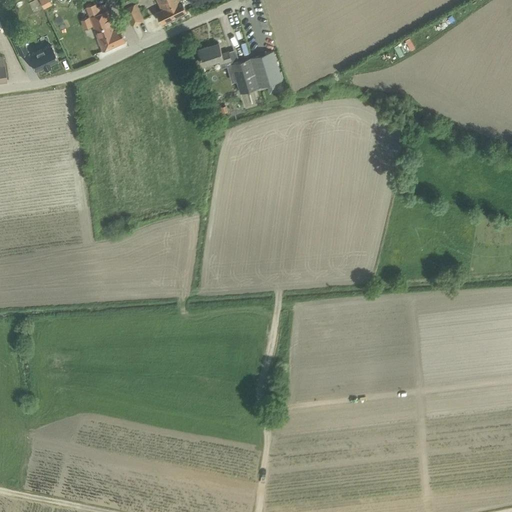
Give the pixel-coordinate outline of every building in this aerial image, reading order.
[(135,0),(127,0),(122,2),(132,24),(143,19),(135,0)] [(158,0),(163,9),(157,12),(158,13),(162,22),(187,10),(181,0),(158,0)] [(96,2),(87,6),(90,15),(104,50),(126,40),(121,27),(115,29),(106,3),(97,6),(96,2)] [(21,35),(13,39),(20,54),(28,51),(21,35)] [(46,67),(45,66),(49,64),(49,66),(51,65),(50,63),(58,60),(51,44),(29,55),(36,70),(44,66),(45,68),(46,67)] [(210,45),(199,49),(200,53),(204,65),(206,64),(208,65),(213,63),(214,61),(220,60),(221,62),(224,61),(232,59),(229,51),(222,53),(220,44),(211,47),(210,45)] [(266,84),(269,94),(280,91),(276,81),(283,79),(274,50),(232,63),(241,92),(266,84)]
